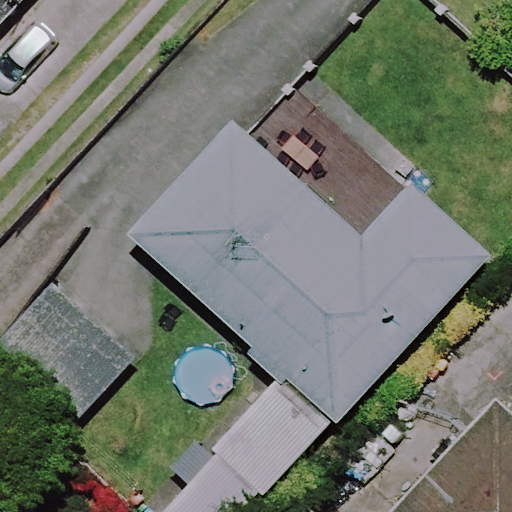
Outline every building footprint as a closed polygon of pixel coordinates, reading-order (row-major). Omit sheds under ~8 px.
[(0,0),(0,32),(30,0),(0,0)] [(152,251),(288,375),(162,511),(261,511),(494,257),(419,188),(364,249),(250,145),(152,251)] [(128,365),(45,295),(0,349),(0,372),(72,433),(128,365)] [(511,511),(511,413),(412,511),(511,511)] [(300,511),(283,498),(272,511),(300,511)]
